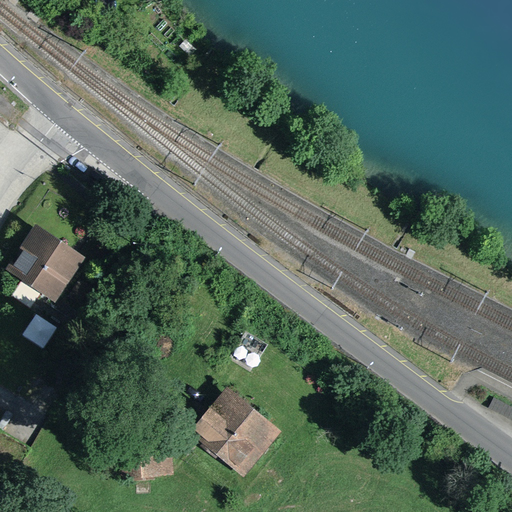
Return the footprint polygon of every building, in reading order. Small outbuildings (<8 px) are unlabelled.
[(30,256),(22,270),(54,291),(75,261),(37,235),(25,253),(30,256)] [(24,332),(45,344),(57,324),(37,312),(24,332)] [(197,428),(245,469),(274,435),(232,400),(211,426),(204,420),(197,428)] [(0,431),(0,490),(4,493),(30,449),(0,431)] [(126,446),(128,472),(172,468),(171,450),(165,450),(165,442),(126,446)]
